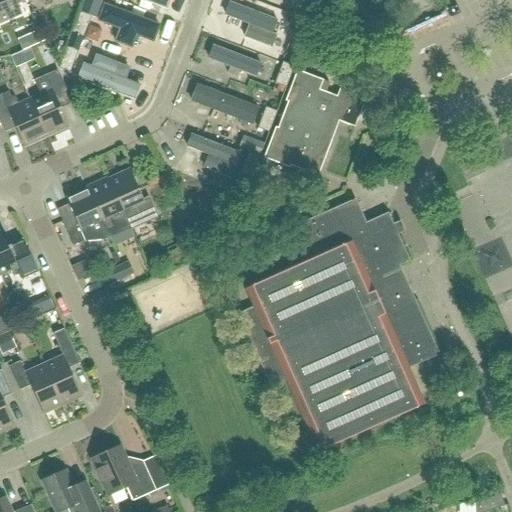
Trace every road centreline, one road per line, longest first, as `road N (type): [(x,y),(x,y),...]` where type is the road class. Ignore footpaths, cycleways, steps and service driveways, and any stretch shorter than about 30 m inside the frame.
road 1 (residential): [(20,179),(113,400),(90,426),(0,466)]
road 2 (residential): [(20,179),(155,120),(200,0)]
road 3 (residential): [(511,9),(417,52),(412,85),(434,103)]
